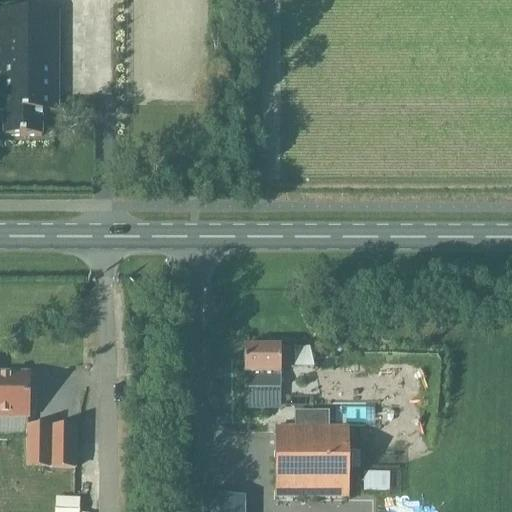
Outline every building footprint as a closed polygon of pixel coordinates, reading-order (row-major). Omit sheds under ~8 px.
[(57,111),(57,11),(0,10),(0,111),(3,111),(3,135),(41,135),(41,111),(57,111)] [(243,410),(280,410),(280,368),(293,368),(293,349),(281,349),(281,348),(244,347),(243,410)] [(0,417),(27,418),(28,374),(0,374),(0,417)] [(347,498),(347,427),(275,427),(275,498),(347,498)] [(75,429),(26,428),(25,468),(74,469),(75,429)] [(244,511),(244,497),(194,497),(194,511),(244,511)]
